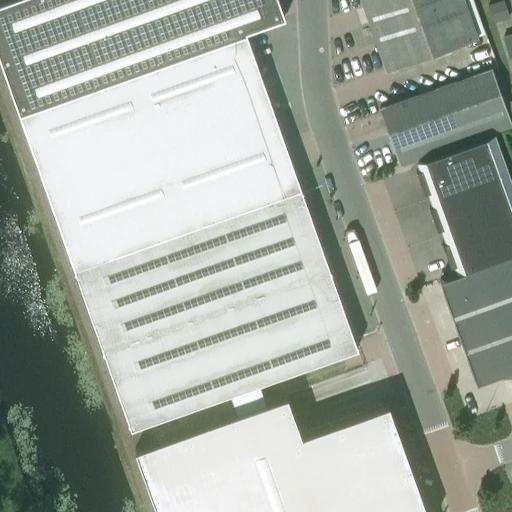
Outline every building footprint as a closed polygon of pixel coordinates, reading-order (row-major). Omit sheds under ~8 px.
[(8,0),(0,3),(0,56),(46,187),(49,194),(131,427),(340,353),(357,347),(356,346),(287,149),(286,146),(282,135),(272,106),(260,70),(246,31),(262,25),(284,17),(284,16),(279,2),(278,0),(8,0)] [(361,0),(363,6),(386,69),(477,37),(463,0),(361,0)] [(494,22),(509,16),(503,0),(502,0),(488,5),(494,22)] [(511,32),(503,36),(511,58),(511,32)] [(492,68),(379,108),(399,165),(511,125),(492,68)] [(418,169),(416,170),(423,191),(424,193),(426,192),(429,191),(432,198),(507,171),(494,134),(418,161),(421,168),(418,169)] [(431,206),(429,207),(436,228),(437,229),(439,228),(442,227),(445,235),(511,210),(511,184),(507,171),(432,198),(434,205),(431,206)] [(444,242),(442,243),(442,244),(449,265),(449,266),(452,265),(455,264),(458,272),(511,252),(511,210),(445,235),(447,241),(444,242)] [(455,273),(439,279),(477,383),(511,370),(511,252),(458,272),(455,273)] [(287,392),(134,448),(149,488),(157,511),(427,511),(391,409),(388,402),(378,406),(301,433),(287,393),(287,392)]
